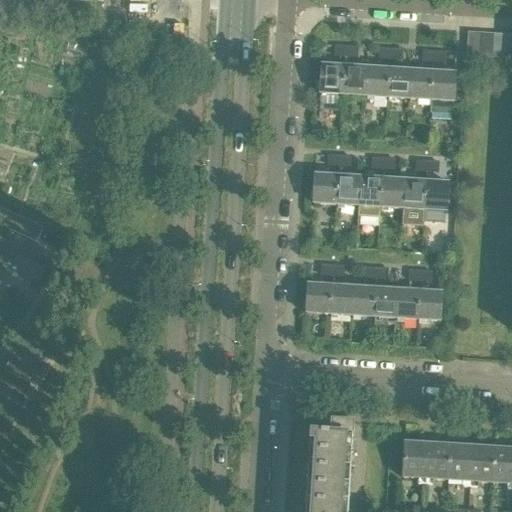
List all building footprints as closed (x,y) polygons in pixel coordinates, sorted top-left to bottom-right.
[(101,18),(101,19),(100,43),(124,44),(125,19),(124,19),(124,20),(102,19),(102,18),(101,18)] [(466,57),(479,58),(481,34),(468,33),(466,57)] [(479,58),(491,59),(492,35),(481,34),(479,58)] [(491,59),(503,59),(505,35),(492,35),(491,59)] [(334,57),(345,57),(346,47),(335,47),(334,57)] [(346,47),(345,57),(356,58),(357,48),(346,47)] [(378,59),(389,60),(390,50),(379,49),(378,59)] [(390,50),(389,60),(400,60),(401,50),(390,50)] [(422,62),(433,63),(434,53),(423,52),(422,62)] [(434,53),(433,63),(444,63),(445,53),(434,53)] [(320,95),(319,112),(341,113),(342,96),(345,68),(329,67),(323,66),(322,66),(321,84),(320,94),(320,95)] [(342,96),(365,98),(367,69),(345,68),(342,96)] [(365,98),(387,99),(389,70),(367,69),(365,98)] [(387,99),(409,101),(411,72),(389,70),(387,99)] [(409,101),(431,102),(433,73),(411,72),(409,101)] [(431,102),(430,113),(452,115),(453,101),(463,102),(463,83),(455,83),(455,74),(454,74),(433,73),(431,102)] [(327,166),(338,167),(339,157),(328,156),(327,166)] [(339,157),(338,167),(349,168),(349,158),(339,157)] [(371,169),(382,170),(383,160),(372,159),(371,169)] [(383,160),(382,170),(394,170),(394,160),(383,160)] [(415,172),(426,172),(427,162),(416,162),(415,172)] [(427,162),(426,172),(437,173),(438,163),(427,162)] [(323,205),(336,206),(338,178),(316,176),(316,175),(315,175),(314,194),(314,204),(313,204),(313,205),(323,206),(323,205)] [(336,206),(358,207),(360,179),(338,178),(336,206)] [(380,219),(380,209),(382,180),(360,179),(358,207),(357,217),(380,219)] [(380,209),(402,210),(404,181),(382,180),(380,209)] [(403,210),(401,226),(423,228),(423,221),(426,183),(404,181),(402,210),(403,210)] [(447,184),(426,183),(423,221),(445,223),(445,213),(446,214),(448,184),(447,184)] [(17,217),(0,209),(0,227),(32,242),(37,244),(38,240),(43,229),(17,217)] [(37,244),(32,242),(28,249),(0,236),(0,248),(46,268),(47,267),(50,259),(63,264),(68,253),(38,240),(37,244)] [(320,276),(331,277),(332,267),(321,266),(320,276)] [(332,267),(331,277),(342,277),(343,268),(332,267)] [(364,278),(376,279),(376,270),(365,269),(364,278)] [(376,270),(376,279),(387,280),(387,270),(376,270)] [(408,281),(419,282),(420,272),(409,272),(408,281)] [(420,272),(419,282),(430,283),(431,273),(420,272)] [(316,315),(329,316),(331,287),(309,286),(309,285),(308,285),(307,304),(307,314),(306,314),(306,315),(316,316),(316,315)] [(329,316),(351,317),(352,289),(331,287),(329,316)] [(351,317),(373,318),(375,290),(352,289),(351,317)] [(373,318),(395,320),(397,291),(375,290),(373,318)] [(395,320),(417,321),(419,293),(397,291),(395,320)] [(419,293),(417,321),(438,322),(438,323),(440,323),(442,294),(440,294),(419,293)] [(6,373),(28,383),(45,344),(23,334),(6,373)] [(341,511),(346,455),(347,438),(353,439),(354,425),(331,423),(331,425),(331,436),(310,434),(310,444),(308,481),(307,504),(306,511),(341,511)] [(417,485),(420,485),(422,445),(406,444),(405,443),(404,462),(403,479),(404,479),(418,479),(417,485)] [(434,480),(448,481),(450,447),(433,446),(433,445),(422,445),(420,485),(433,486),(434,480)] [(462,487),(470,488),(472,448),(467,447),(467,448),(450,447),(448,481),(462,482),(462,487)] [(479,483),(493,484),(495,450),(478,449),(478,448),(472,448),(470,488),(478,488),(479,483)] [(506,490),(511,490),(511,450),(511,451),(495,450),(493,484),(507,485),(506,490)]
